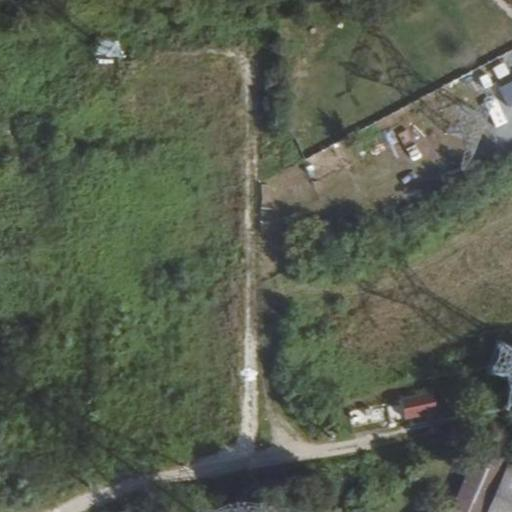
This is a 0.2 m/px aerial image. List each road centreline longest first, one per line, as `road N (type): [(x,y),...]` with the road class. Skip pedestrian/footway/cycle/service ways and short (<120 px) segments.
road 1 (track): [(148,52),(239,54),(250,73),(255,457),(111,491),(62,511)]
road 2 (track): [(255,457),(367,444),(511,404)]
